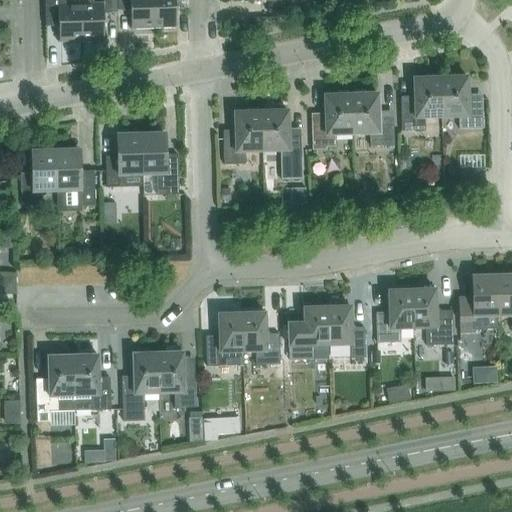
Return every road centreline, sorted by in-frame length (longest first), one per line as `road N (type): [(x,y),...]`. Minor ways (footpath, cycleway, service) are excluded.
road 1 (secondary): [(511,436),(120,511)]
road 2 (residential): [(206,273),(501,235)]
road 3 (residential): [(201,70),(431,26),(455,13)]
road 4 (residential): [(501,235),(496,58),(455,13)]
road 5 (residential): [(206,273),(201,70)]
road 6 (residential): [(24,317),(161,310),(206,273)]
road 7 (residential): [(35,101),(201,70)]
